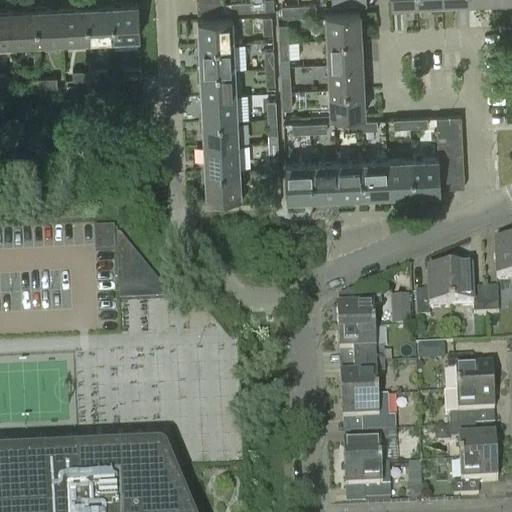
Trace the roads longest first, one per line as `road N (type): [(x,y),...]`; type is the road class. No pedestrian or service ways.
road 1 (residential): [(239,293),(182,221),(171,0)]
road 2 (residential): [(312,511),(301,299)]
road 3 (residential): [(301,299),(484,214)]
road 4 (residential): [(478,95),(475,40),(385,43),(388,97)]
